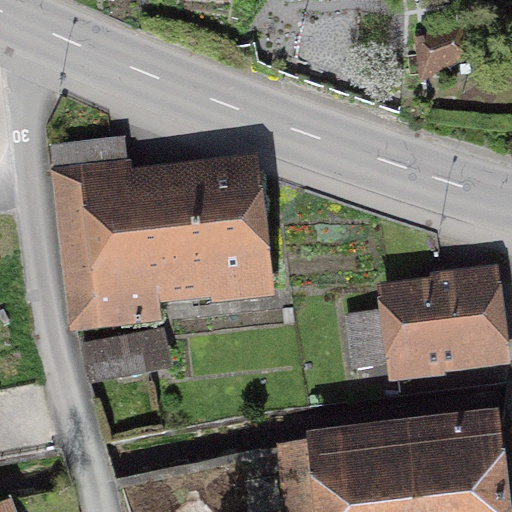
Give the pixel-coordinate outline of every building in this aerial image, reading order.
[(413,41),(420,85),(471,57),(461,27),(413,41)] [(253,268),(243,185),(133,198),(127,139),(50,148),(72,334),(161,324),(156,280),(253,268)] [(498,355),(488,267),(449,272),(450,282),(387,290),(389,313),(350,317),(356,367),(395,363),(395,367),(498,355)] [(171,374),(165,331),(82,345),(89,388),(171,374)] [(509,511),(498,416),(283,451),(288,511),(509,511)]
